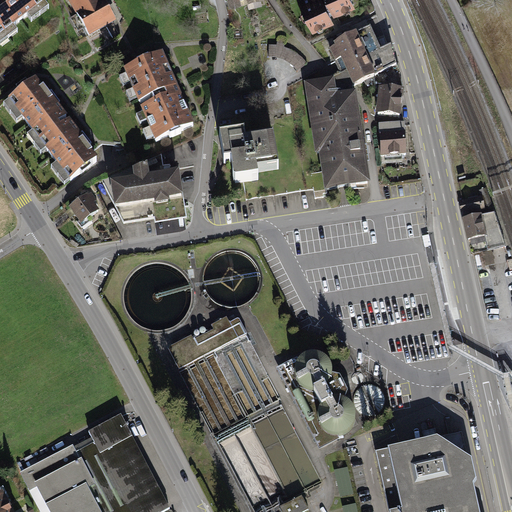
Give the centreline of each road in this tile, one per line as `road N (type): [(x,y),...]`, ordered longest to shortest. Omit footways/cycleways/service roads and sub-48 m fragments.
road 1 (primary): [(389,0),(421,91),(483,370)]
road 2 (residential): [(483,370),(436,380),(392,367),(320,317),(267,229),(203,231)]
road 3 (tertiary): [(197,511),(60,262)]
road 4 (residential): [(203,231),(224,28),(220,0)]
road 5 (residential): [(203,231),(60,262)]
road 6 (residential): [(453,0),(511,132)]
road 7 (primary): [(483,370),(511,497)]
